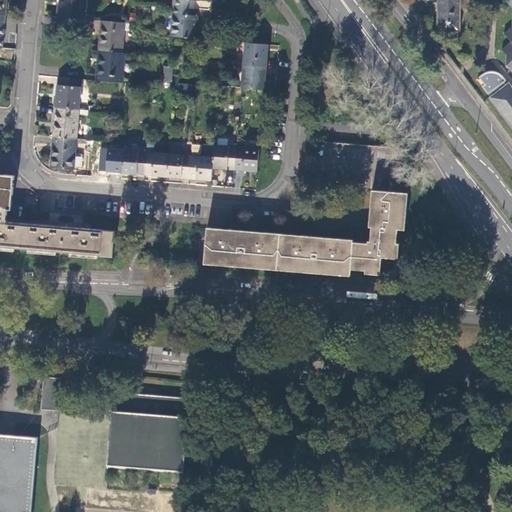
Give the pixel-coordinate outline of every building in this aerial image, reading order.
[(60,0),(59,17),(83,20),(84,0),(60,0)] [(199,1),(199,0),(174,0),(173,7),(194,8),(195,1),(199,1)] [(437,30),(460,30),(460,29),(459,29),(460,7),(460,0),(438,0),(438,28),(437,28),(437,30)] [(511,0),(509,2),(511,6),(511,26),(505,34),(511,41),(502,50),(507,55),(507,66),(511,70),(511,89),(509,85),(510,84),(509,83),(506,85),(504,82),(507,79),(506,78),(504,76),(501,74),(498,72),(495,72),(491,72),(488,73),(477,80),(476,81),(487,95),(489,94),(491,97),(489,99),(490,99),(511,126),(511,0)] [(193,15),(194,8),(173,7),(171,36),(196,38),(198,16),(193,15)] [(121,53),(124,23),(102,21),(99,51),(121,53)] [(268,44),(245,42),(244,65),(266,67),(268,44)] [(124,53),(121,53),(99,51),(96,81),(122,83),(124,53)] [(266,67),(244,65),(242,87),(265,89),(266,67)] [(165,67),(164,84),(172,82),(173,68),(165,67)] [(81,80),(58,78),(56,108),(78,110),(81,80)] [(336,120),(356,122),(357,107),(337,105),(336,120)] [(76,140),(78,110),(56,108),(53,138),(76,140)] [(86,141),(76,140),(53,138),(50,167),(73,169),(75,144),(85,145),(86,141)] [(318,141),(314,185),(372,190),(369,227),(372,227),(371,241),(206,228),(205,239),(203,263),(350,275),(351,268),(365,270),(365,273),(380,274),(382,257),(399,258),(400,244),(397,243),(398,229),(405,230),(409,193),(400,192),(404,149),(318,141)] [(124,142),(124,150),(138,151),(138,143),(124,142)] [(169,146),(169,154),(181,155),(182,150),(179,147),(169,146)] [(235,170),(237,147),(215,146),(214,157),(213,168),(235,170)] [(257,172),(259,149),(237,147),(235,170),(257,172)] [(144,175),(146,152),(138,151),(124,150),(122,173),(144,175)] [(169,154),(146,152),(144,175),(167,177),(169,154)] [(181,155),(169,154),(167,177),(189,178),(191,156),(181,155)] [(213,168),(214,157),(191,156),(189,178),(212,180),(213,168)] [(0,213),(8,214),(15,214),(18,182),(0,181),(0,213)] [(0,213),(0,216),(0,221),(7,222),(8,214),(0,213)] [(7,222),(0,221),(0,246),(112,256),(114,231),(7,222)] [(43,390),(43,391),(61,393),(62,379),(44,378),(43,390)] [(61,393),(43,391),(42,410),(59,411),(61,393)] [(109,468),(177,474),(182,418),(185,419),(186,400),(113,393),(111,412),(114,412),(109,468)] [(0,511),(31,511),(38,438),(0,434),(0,511)]
